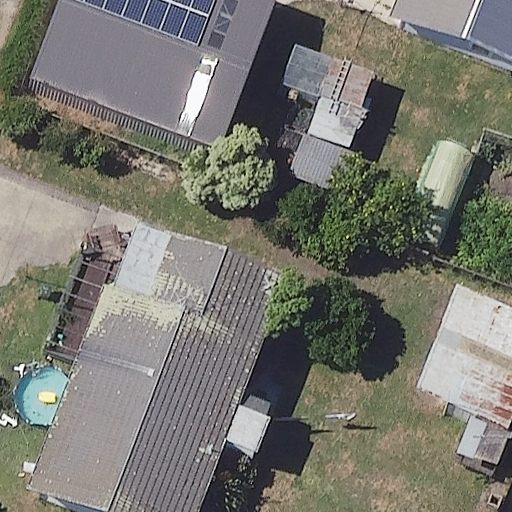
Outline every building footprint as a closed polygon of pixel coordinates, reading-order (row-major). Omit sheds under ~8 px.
[(270,4),(258,0),(56,0),(25,87),(216,156),(270,4)] [(511,0),(403,0),(394,27),(511,70),(511,0)] [(386,106),(336,80),(287,173),(337,200),(386,106)] [(279,291),(130,231),(25,494),(71,511),(193,511),(220,448),(254,462),(270,423),(232,408),(279,291)] [(511,310),(453,290),(416,400),(475,420),(460,461),(511,478),(511,310)]
